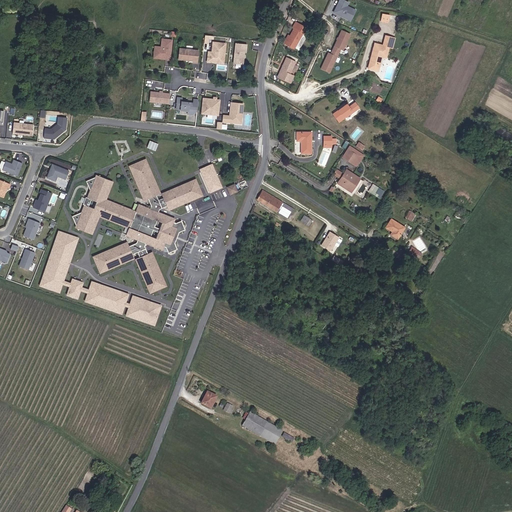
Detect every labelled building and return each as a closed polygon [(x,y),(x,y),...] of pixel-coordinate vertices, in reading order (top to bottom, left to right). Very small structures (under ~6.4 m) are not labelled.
[(347,16),(352,6),(343,1),(343,0),(335,0),(334,1),(332,3),(336,11),(337,10),(338,11),(338,12),(347,16)] [(304,28),(292,20),(289,25),(284,33),(279,41),(288,47),(298,31),(301,33),(304,28)] [(341,49),(343,50),(350,33),(340,30),(331,52),(328,51),(320,69),(331,73),(341,49)] [(160,39),(157,38),(156,45),(158,48),(162,49),(162,48),(165,48),(164,51),(169,51),(171,32),(161,31),(160,39)] [(288,47),(291,49),(301,33),(298,31),(288,47)] [(210,43),(207,43),(206,53),(210,53),(210,52),(213,52),(214,54),(216,54),(223,48),(224,35),(212,33),(210,43)] [(245,36),(234,34),(232,54),(241,55),(243,43),(244,43),(245,36)] [(391,39),(380,36),(379,42),(370,39),(363,67),(374,70),(379,54),(383,55),(386,44),(389,44),(391,39)] [(295,48),(299,50),(306,40),(302,37),(295,48)] [(156,45),(157,38),(154,38),(153,49),(164,51),(165,48),(162,48),(162,49),(158,48),(156,45)] [(197,42),(179,40),(178,51),(192,52),(192,54),(196,54),(197,42)] [(295,75),(291,73),(296,61),(288,57),(279,76),(292,82),(295,75)] [(169,103),(170,93),(163,92),(160,91),(150,90),(149,101),(169,103)] [(213,97),(203,96),(201,114),(220,116),(222,99),(217,98),(217,95),(213,95),(213,97)] [(183,97),(177,96),(175,109),(194,112),(195,107),(198,107),(199,99),(195,98),(194,102),(183,101),(183,97)] [(230,115),(223,114),(222,121),(235,122),(242,117),(243,103),(231,101),(230,112),(231,112),(230,114),(230,115)] [(333,114),(338,122),(359,107),(355,102),(349,107),(347,103),(333,114)] [(32,135),(33,124),(14,122),(13,133),(32,135)] [(63,129),(57,122),(51,127),(44,127),(43,136),(54,137),(63,129)] [(303,152),(313,152),(313,130),(299,131),(299,138),(303,138),(303,152)] [(332,134),(324,135),(325,143),(333,142),(338,141),(337,135),(332,136),(332,134)] [(156,151),(159,144),(150,140),(147,147),(156,151)] [(354,144),(361,148),(363,144),(357,140),(354,144)] [(356,164),(362,154),(348,145),(342,154),(345,156),(350,150),(357,154),(352,161),(356,164)] [(345,156),(352,161),(357,154),(350,150),(345,156)] [(20,169),(25,156),(17,153),(15,157),(9,155),(5,163),(20,169)] [(100,174),(86,180),(91,190),(83,209),(73,213),(79,227),(81,226),(93,231),(100,213),(130,225),(127,232),(138,237),(137,240),(129,243),(128,239),(93,251),(99,267),(133,255),(132,251),(137,249),(139,255),(135,256),(147,290),(164,285),(152,250),(148,252),(145,244),(146,240),(162,247),(164,244),(166,245),(169,251),(178,247),(175,241),(171,239),(175,229),(179,230),(185,227),(181,218),(176,221),(173,220),(175,217),(158,210),(159,207),(167,203),(169,207),(202,191),(194,176),(161,191),(163,195),(158,198),(155,192),(159,191),(143,158),(128,165),(144,198),(148,196),(151,204),(150,207),(139,203),(136,210),(106,198),(113,181),(101,176),(100,174)] [(249,168),(246,161),(235,167),(238,173),(249,168)] [(213,163),(199,168),(210,193),(223,187),(213,163)] [(63,184),(69,170),(52,164),(51,166),(52,167),(52,169),(50,168),(47,177),(63,184)] [(238,173),(235,167),(228,170),(231,176),(238,173)] [(336,182),(349,191),(359,176),(346,167),(343,172),(338,169),(335,173),(340,176),(336,182)] [(9,184),(10,181),(12,181),(13,177),(0,172),(0,187),(7,191),(8,186),(8,185),(8,184),(9,184)] [(235,183),(227,186),(230,194),(238,191),(235,183)] [(370,192),(375,195),(380,187),(375,184),(370,192)] [(375,195),(379,197),(384,190),(380,187),(375,195)] [(271,210),(277,200),(257,188),(252,198),(271,210)] [(45,211),(52,193),(43,189),(41,193),(38,200),(37,204),(35,203),(33,207),(45,211)] [(213,196),(196,201),(200,213),(216,208),(213,196)] [(271,210),(282,216),(288,207),(277,200),(271,210)] [(31,207),(30,211),(44,216),(45,212),(31,207)] [(404,217),(408,220),(412,213),(408,211),(404,217)] [(302,215),(299,220),(304,223),(308,218),(302,215)] [(34,239),(40,222),(29,218),(28,222),(29,223),(27,227),(24,235),(34,239)] [(394,237),(401,226),(388,218),(383,225),(389,229),(390,230),(388,233),(394,237)] [(336,233),(327,228),(319,242),(327,247),(336,233)] [(77,239),(59,233),(42,285),(59,291),(62,284),(71,287),(69,295),(77,297),(80,289),(89,292),(86,301),(122,313),(124,306),(129,308),(126,317),(157,327),(164,304),(131,293),(128,301),(130,294),(91,280),(88,289),(83,287),(84,283),(73,279),(71,283),(63,281),(77,239)] [(100,247),(104,235),(100,234),(96,246),(100,247)] [(339,235),(331,251),(335,254),(343,237),(339,235)] [(405,252),(412,256),(416,250),(409,245),(405,252)] [(0,259),(6,262),(9,253),(5,252),(3,251),(4,249),(0,248),(0,259)] [(27,269),(34,252),(25,248),(18,265),(27,269)] [(202,402),(211,407),(216,397),(207,392),(202,402)] [(233,406),(227,403),(224,410),(229,413),(233,406)] [(276,443),(283,431),(250,413),(243,425),(276,443)] [(295,438),(285,432),(282,437),(292,442),(295,438)] [(501,451),(507,454),(510,449),(504,446),(501,451)] [(57,504),(62,507),(66,502),(61,499),(57,504)] [(80,511),(83,508),(73,503),(67,511),(80,511)]
